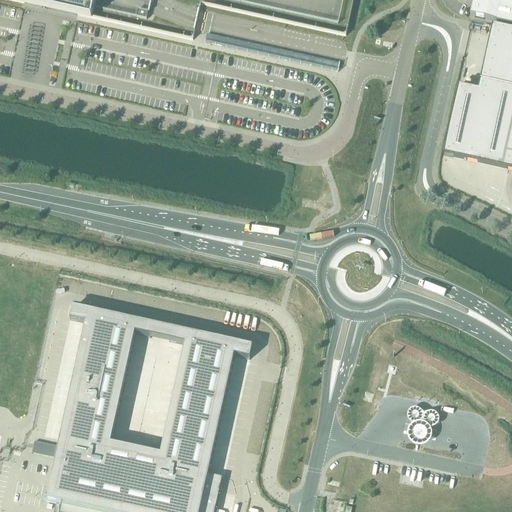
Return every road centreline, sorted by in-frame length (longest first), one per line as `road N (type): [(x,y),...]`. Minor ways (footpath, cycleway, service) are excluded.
road 1 (unclassified): [(0,247),(281,315),(295,353),(268,477),(278,494),(307,503)]
road 2 (unclassified): [(0,87),(316,154),(344,132),(362,69),(402,72)]
road 3 (primary): [(220,239),(0,192)]
road 4 (unclassified): [(321,437),(470,470)]
